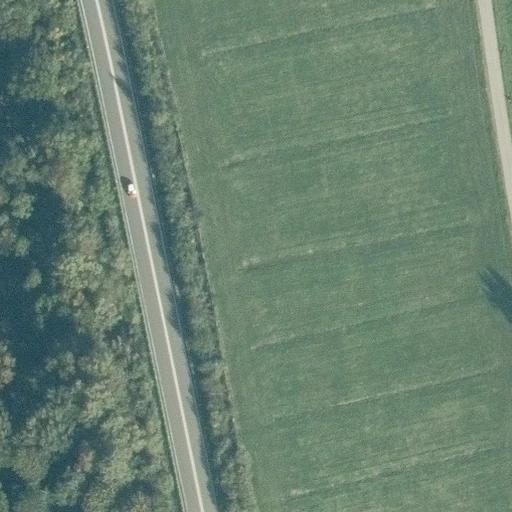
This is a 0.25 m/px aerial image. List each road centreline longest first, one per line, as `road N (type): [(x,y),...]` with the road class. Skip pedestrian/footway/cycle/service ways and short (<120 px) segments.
road 1 (motorway): [(200,511),(94,0)]
road 2 (residential): [(487,0),(511,162)]
